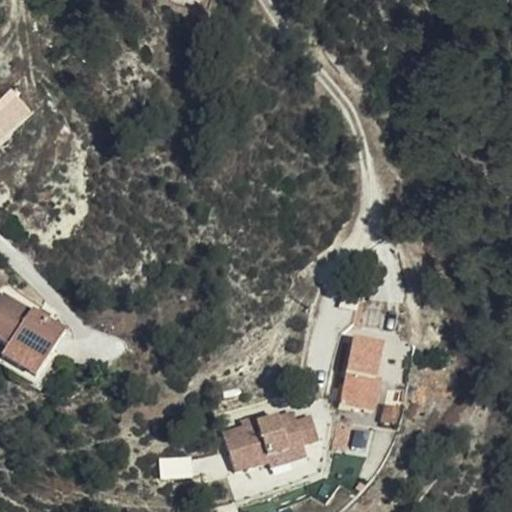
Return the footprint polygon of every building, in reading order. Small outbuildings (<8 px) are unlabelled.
[(0,144),(1,145),(46,88),(25,72),(15,85),(0,73),(0,144)] [(25,278),(5,317),(35,332),(29,344),(65,362),(91,311),(25,278)] [(300,421),(332,405),(349,396),(337,373),(322,381),(317,371),(285,388),(288,393),(267,404),(264,398),(251,404),(268,440),(303,424),(300,421)] [(288,393),(285,388),(282,382),(262,392),(264,398),(267,404),(288,393)] [(338,416),(332,405),(300,421),(303,424),(306,431),(338,416)]
